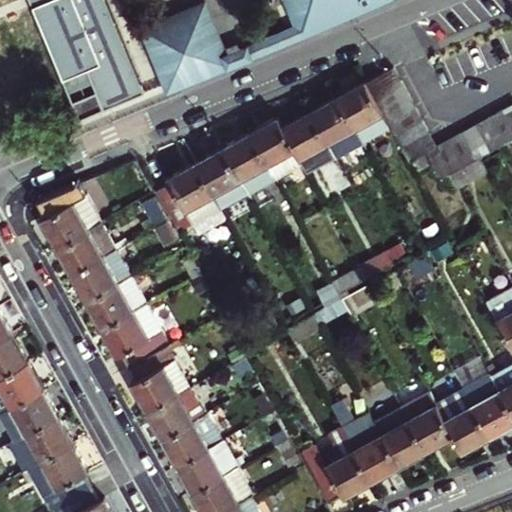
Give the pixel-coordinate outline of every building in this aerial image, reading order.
[(135,93),(96,0),(23,0),(65,106),(70,119),(135,93)] [(276,0),(287,24),(216,53),(195,4),(134,28),(158,92),(383,0),(276,0)] [(376,95),(403,82),(396,69),(369,83),(376,95)] [(410,95),(403,82),(376,95),(384,109),(410,95)] [(391,122),(384,109),(376,95),(369,83),(341,98),(360,133),(368,147),(369,148),(397,133),(391,122)] [(391,122),(418,108),(410,95),(384,109),(391,122)] [(334,146),(341,161),(368,147),(360,133),(341,98),(315,112),(334,146)] [(511,105),(503,110),(511,126),(511,105)] [(398,135),(425,120),(418,108),(391,122),(397,133),(398,135)] [(511,126),(503,110),(492,116),(505,142),(511,138),(511,126)] [(334,146),(315,112),(286,127),(298,148),(305,161),(313,176),(341,161),(334,146)] [(492,116),(478,124),(492,149),(505,142),(492,116)] [(281,117),(253,132),(277,176),(290,169),(305,161),(298,148),(286,127),(281,117)] [(404,147),(431,132),(425,120),(398,135),(404,147)] [(492,149),(478,124),(465,131),(478,157),(480,156),(492,149)] [(465,131),(452,137),(466,163),(478,157),(465,131)] [(253,132),(225,146),(249,190),(277,176),(253,132)] [(438,145),(431,132),(404,147),(411,159),(428,151),(438,145)] [(438,145),(453,170),(466,163),(452,137),(438,145)] [(442,177),(453,170),(438,145),(428,151),(442,177)] [(249,190),(225,146),(198,161),(222,205),(249,190)] [(466,163),(453,170),(462,186),(488,171),(483,160),(480,156),(478,157),(466,163)] [(222,205),(198,161),(170,175),(172,180),(156,188),(179,228),(222,205)] [(43,212),(59,242),(91,225),(104,218),(89,191),(87,192),(81,180),(39,197),(46,210),(43,212)] [(166,217),(154,194),(141,201),(154,224),(166,217)] [(166,217),(154,224),(164,242),(176,235),(166,217)] [(118,243),(104,218),(59,242),(74,268),(118,243)] [(90,297),(134,272),(118,243),(105,251),(74,268),(90,297)] [(368,278),(397,262),(388,246),(359,262),(368,278)] [(191,250),(179,256),(190,275),(202,269),(191,250)] [(368,278),(359,262),(333,276),(334,279),(342,293),(368,278)] [(104,324),(136,306),(149,299),(134,272),(90,297),(104,324)] [(202,274),(192,279),(196,286),(206,280),(202,274)] [(324,303),(342,293),(334,279),(317,289),(324,303)] [(511,284),(487,298),(511,343),(511,284)] [(171,338),(149,299),(136,306),(104,324),(119,349),(123,347),(131,361),(168,340),(171,338)] [(0,339),(17,330),(3,304),(0,305),(0,339)] [(340,313),(335,304),(318,314),(322,323),(340,313)] [(0,376),(33,359),(17,330),(0,339),(0,376)] [(168,340),(131,361),(136,371),(132,374),(148,404),(191,381),(168,340)] [(225,348),(231,358),(241,353),(236,343),(225,348)] [(241,353),(230,359),(239,373),(249,367),(241,353)] [(511,358),(491,370),(511,408),(511,358)] [(48,386),(33,359),(0,376),(0,412),(15,404),(48,386)] [(511,421),(511,408),(491,370),(464,384),(472,399),(491,433),(511,421)] [(257,380),(246,386),(256,404),(267,398),(257,380)] [(164,432),(206,409),(191,381),(148,404),(164,432)] [(29,430),(63,412),(48,386),(15,404),(29,430)] [(454,434),(443,415),(430,390),(403,404),(427,448),(454,434)] [(491,433),(472,399),(443,415),(454,434),(462,449),(491,433)] [(29,430),(15,404),(0,412),(0,414),(13,439),(29,430)] [(427,448),(403,404),(376,420),(381,430),(399,463),(427,448)] [(223,435),(208,407),(206,409),(164,432),(179,459),(211,441),(223,435)] [(78,439),(63,412),(29,430),(44,458),(78,439)] [(264,428),(271,441),(281,436),(274,422),(264,428)] [(372,478),(354,445),(343,425),(331,432),(342,451),(325,460),(315,440),(301,447),(329,497),(343,490),(344,493),(372,478)] [(399,463),(381,430),(354,445),(372,478),(399,463)] [(281,436),(271,441),(284,464),(299,455),(286,433),(281,436)] [(223,435),(211,441),(179,459),(193,485),(225,467),(239,459),(225,434),(223,435)] [(94,469),(78,439),(44,458),(32,464),(54,505),(56,503),(96,482),(90,472),(94,469)] [(254,486),(239,459),(225,467),(193,485),(207,511),(208,511),(252,488),(254,486)] [(103,495),(96,482),(56,503),(60,511),(72,511),(74,511),(117,511),(107,493),(103,495)] [(265,511),(252,488),(208,511),(265,511)]
